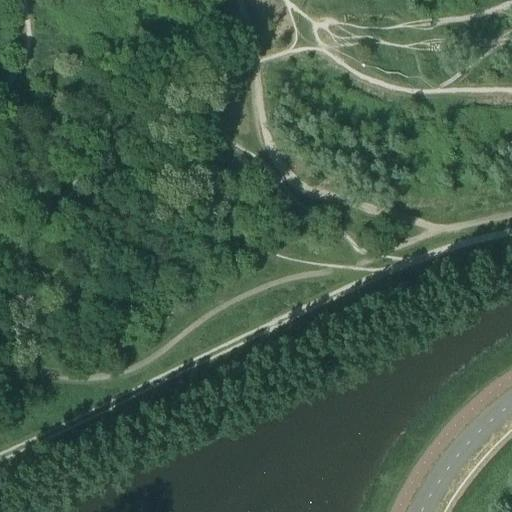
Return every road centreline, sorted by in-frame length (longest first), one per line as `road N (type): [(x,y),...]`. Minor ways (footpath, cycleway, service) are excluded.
road 1 (unknown): [(443,230),(228,303),(135,369),(93,380),(0,375)]
road 2 (track): [(391,267),(0,457)]
road 3 (unknown): [(238,0),(254,44),(263,134),(294,182),(443,230),(511,216)]
road 4 (unclassified): [(420,511),(443,469),(511,400)]
